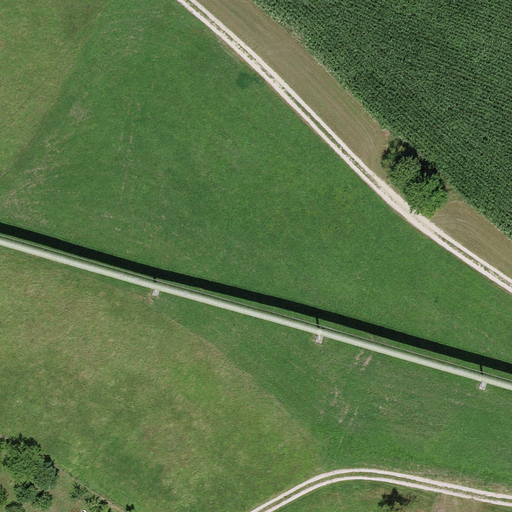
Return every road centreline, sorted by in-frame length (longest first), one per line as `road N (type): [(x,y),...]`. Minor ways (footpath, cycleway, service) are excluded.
road 1 (track): [(181,0),(370,183),(511,289)]
road 2 (track): [(254,511),(351,474),(511,502)]
